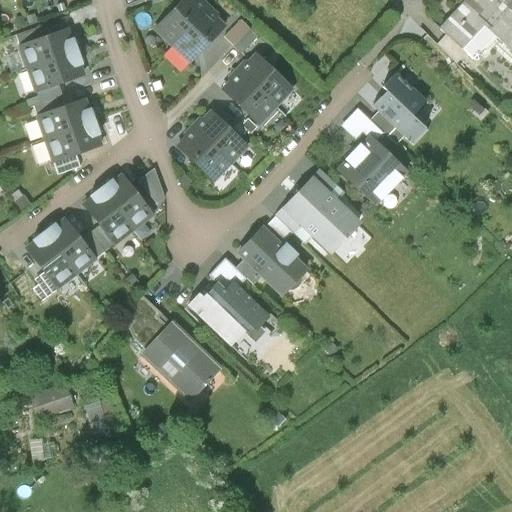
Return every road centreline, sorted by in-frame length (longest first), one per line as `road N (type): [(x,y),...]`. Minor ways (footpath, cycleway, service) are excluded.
road 1 (residential): [(402,8),(379,55),(226,225),(207,233),(187,225),(151,132)]
road 2 (residential): [(151,132),(0,241)]
road 3 (residential): [(151,132),(104,0)]
